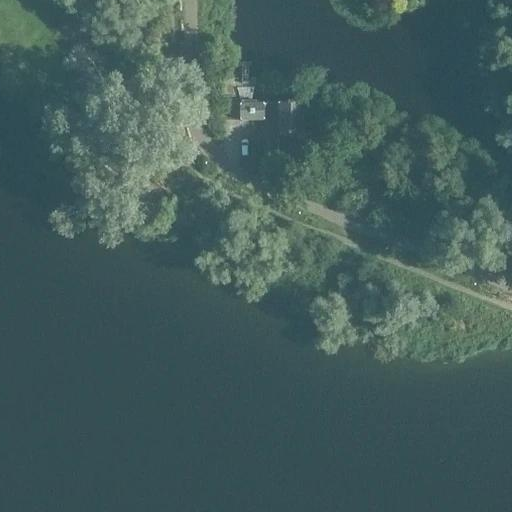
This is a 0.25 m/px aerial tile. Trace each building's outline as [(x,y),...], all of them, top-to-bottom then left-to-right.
[(253,88),(237,89),(241,101),(250,101),(253,88)] [(279,114),(279,104),(265,105),(265,114),(279,114)] [(304,136),(304,104),(279,104),(279,114),(280,137),(304,136)] [(265,114),(265,105),(241,105),(241,121),(265,121),(265,114)] [(351,165),(354,155),(344,153),(342,163),(351,165)]
